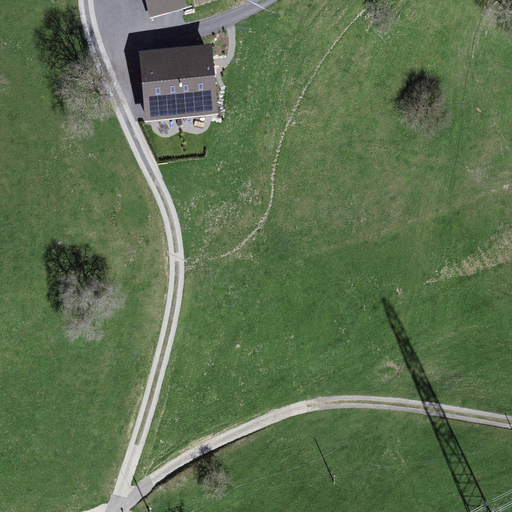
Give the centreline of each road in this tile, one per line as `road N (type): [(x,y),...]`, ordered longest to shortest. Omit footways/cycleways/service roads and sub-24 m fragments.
road 1 (track): [(87,0),(103,68),(179,231),(172,329),(114,511)]
road 2 (track): [(511,423),(370,402),(312,405),(250,425),(174,465),(116,511)]
road 3 (track): [(103,68),(267,0)]
